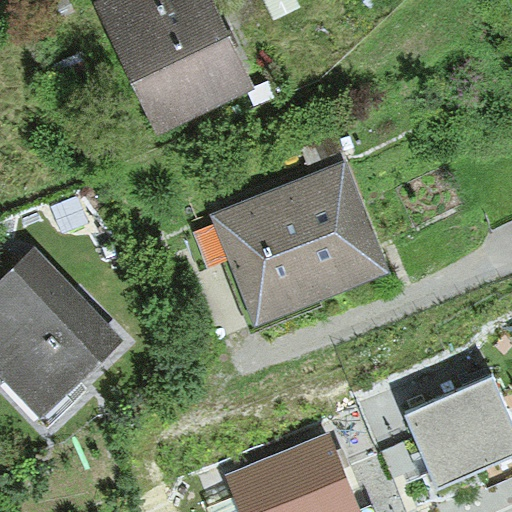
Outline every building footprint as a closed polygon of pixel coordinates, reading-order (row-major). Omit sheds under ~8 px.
[(161,136),(256,90),(212,0),(100,0),(96,2),(161,136)] [(211,218),(256,327),(389,273),(344,164),(211,218)] [(0,283),(0,376),(40,419),(123,341),(37,249),(0,283)] [(511,450),(511,429),(491,383),(412,419),(441,483),(511,450)] [(359,511),(330,437),(228,478),(242,511),(359,511)]
